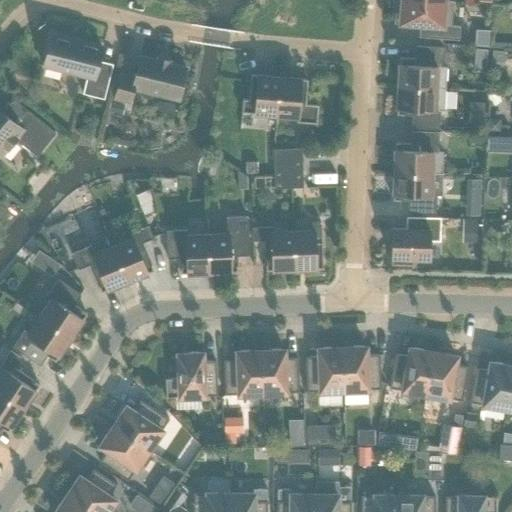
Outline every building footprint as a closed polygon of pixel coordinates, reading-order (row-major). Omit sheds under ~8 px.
[(453,1),(444,1),(434,0),(403,0),(403,8),(397,7),(396,22),(426,24),(425,37),(419,36),(419,38),(459,41),(460,27),(451,26),(453,1)] [(99,61),(102,47),(52,35),(44,66),(87,77),(82,94),(104,99),(113,65),(99,61)] [(400,58),(399,77),(400,77),(400,81),(398,81),(398,86),(436,88),(437,68),(442,69),(443,48),(416,47),(415,59),(400,58)] [(505,52),(493,51),(492,62),(505,63),(505,52)] [(133,89),(178,100),(186,68),(169,64),(170,61),(158,58),(157,61),(140,57),(135,78),(121,75),(115,99),(130,103),(133,89)] [(269,78),(269,77),(251,75),(249,100),(243,99),(242,113),(276,115),(279,77),(274,77),(274,78),(269,78)] [(307,80),(289,78),(289,79),(284,79),(285,78),(279,77),(276,115),(297,117),(296,122),(316,124),(318,105),(305,104),(307,80)] [(399,96),(398,96),(396,115),(412,115),(411,128),(439,129),(440,109),(435,108),(436,88),(398,86),(398,92),(399,92),(399,96)] [(109,112),(122,115),(124,105),(111,102),(109,112)] [(16,140),(37,156),(55,133),(30,113),(19,126),(0,110),(0,156),(2,157),(16,140)] [(501,119),(487,119),(487,133),(500,133),(501,119)] [(394,166),(394,172),(432,173),(441,173),(442,152),(438,152),(438,133),(411,132),(411,144),(395,143),(394,162),(396,162),(395,166),(394,166)] [(498,136),(487,136),(487,148),(498,149),(498,136)] [(303,187),(301,149),(273,150),(275,189),(303,187)] [(246,174),(258,174),(258,162),(246,162),(246,174)] [(238,189),(247,189),(247,177),(237,171),(238,189)] [(394,181),(393,200),(409,201),(408,213),(435,214),(436,193),(440,193),(441,173),(432,173),(394,172),(394,177),(395,177),(395,182),(394,181)] [(155,212),(148,195),(136,200),(143,217),(155,212)] [(228,234),(207,235),(209,273),(237,272),(237,256),(249,256),(248,217),(227,218),(228,234)] [(440,218),(412,217),(412,229),(392,229),(391,264),(412,265),(413,258),(429,259),(430,241),(440,241),(440,218)] [(470,219),(469,242),(482,242),(482,220),(470,219)] [(496,222),(484,221),(484,235),(496,235),(496,222)] [(322,269),(321,223),(310,223),(311,231),(293,232),(294,270),(299,269),(299,268),(304,268),(304,269),(322,269)] [(113,247),(127,282),(153,271),(142,243),(153,238),(148,226),(129,234),(131,239),(113,247)] [(294,270),(293,232),(273,233),(273,228),(252,228),(252,241),(265,241),(266,271),(284,270),(284,269),(289,269),(289,270),(294,270)] [(209,273),(207,235),(187,236),(187,231),(166,231),(167,259),(180,258),(180,274),(209,273)] [(101,293),(127,282),(113,247),(94,254),(91,246),(72,254),(78,270),(90,265),(101,293)] [(43,270),(52,276),(60,265),(51,259),(43,270)] [(51,300),(39,317),(71,338),(87,314),(74,305),(80,295),(58,280),(46,297),(51,300)] [(12,348),(40,366),(47,356),(55,362),(71,338),(39,317),(28,333),(24,330),(12,348)] [(342,348),(344,391),(381,389),(379,355),(366,355),(366,347),(342,348)] [(307,392),(344,391),(342,348),(319,349),(319,357),(305,358),(307,392)] [(389,389),(426,395),(433,353),(410,349),(409,357),(395,354),(389,389)] [(260,351),(262,394),(299,393),(297,358),(284,358),(284,350),(260,351)] [(0,393),(23,409),(39,385),(14,368),(21,358),(10,351),(0,366),(0,393)] [(225,396),(262,394),(260,351),(237,352),(237,360),(224,361),(225,396)] [(202,353),(178,354),(179,378),(165,379),(166,398),(217,395),(216,361),(202,361),(202,353)] [(433,353),(426,395),(462,401),(468,367),(455,365),(456,357),(433,353)] [(470,403),(506,409),(511,376),(511,366),(491,363),(489,371),(476,368),(470,403)] [(0,427),(7,433),(23,409),(0,393),(0,427)] [(113,426),(149,450),(169,419),(140,400),(133,411),(126,407),(113,426)] [(477,415),(467,413),(464,426),(474,428),(477,415)] [(452,426),(460,428),(462,428),(464,416),(454,414),(452,426)] [(235,443),(235,433),(235,418),(224,418),(225,433),(225,444),(235,443)] [(307,445),(318,444),(317,425),(306,425),(307,445)] [(455,454),(460,428),(443,425),(438,451),(455,454)] [(128,481),(149,450),(113,426),(100,446),(107,450),(99,462),(128,481)] [(375,445),(375,431),(359,431),(359,445),(375,445)] [(377,445),(390,447),(392,433),(379,431),(377,445)] [(303,432),(289,433),(290,446),(303,445),(303,432)] [(221,446),(221,433),(204,434),(205,447),(221,446)] [(404,449),(415,451),(417,437),(406,435),(404,449)] [(511,445),(500,445),(499,459),(511,460),(511,445)] [(367,448),(358,447),(357,465),(367,465),(367,448)] [(277,463),(288,463),(288,449),(277,449),(277,463)] [(339,466),(339,449),(318,450),(318,466),(339,466)] [(427,480),(440,480),(441,454),(428,453),(428,471),(427,480)] [(66,496),(89,511),(107,511),(115,501),(109,496),(116,485),(94,470),(86,481),(79,477),(66,496)] [(149,497),(160,504),(166,494),(155,487),(149,497)] [(266,511),(267,502),(267,489),(254,489),(254,494),(230,494),(229,511),(266,511)] [(291,490),(277,490),(277,502),(276,511),(313,511),(314,495),(291,494),(291,490)] [(229,511),(230,494),(206,493),(206,494),(193,494),(192,511),(229,511)] [(129,506),(138,511),(152,511),(156,508),(136,495),(129,506)] [(338,495),(314,495),(313,511),(350,511),(351,503),(337,503),(338,495)] [(89,511),(66,496),(55,511),(89,511)] [(397,511),(398,496),(375,496),(361,496),(360,511),(397,511)] [(398,496),(397,511),(434,511),(435,497),(422,497),(422,496),(398,496)] [(496,511),(497,497),(459,497),(445,497),(445,511),(496,511)] [(169,499),(160,511),(185,511),(186,510),(180,506),(169,499)]
